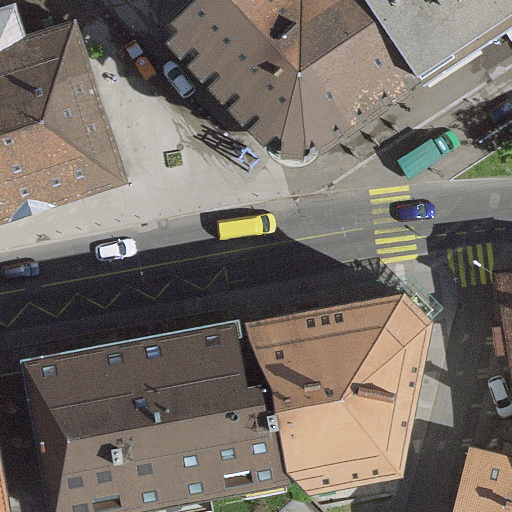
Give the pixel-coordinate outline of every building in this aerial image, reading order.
[(343,2),(311,18),(295,0),(212,0),(159,52),(270,166),(308,168),(406,98),(343,2)] [(511,0),(346,0),(343,2),(406,98),(511,28),(511,0)] [(0,224),(31,214),(124,186),(75,30),(17,48),(7,17),(0,19),(0,224)] [(511,271),(498,273),(511,392),(511,271)] [(412,294),(251,320),(280,465),(399,444),(427,307),(412,294)] [(251,320),(29,360),(58,504),(280,465),(251,320)] [(508,451),(466,448),(452,508),(511,489),(508,451)] [(511,511),(511,498),(477,511),(511,511)]
